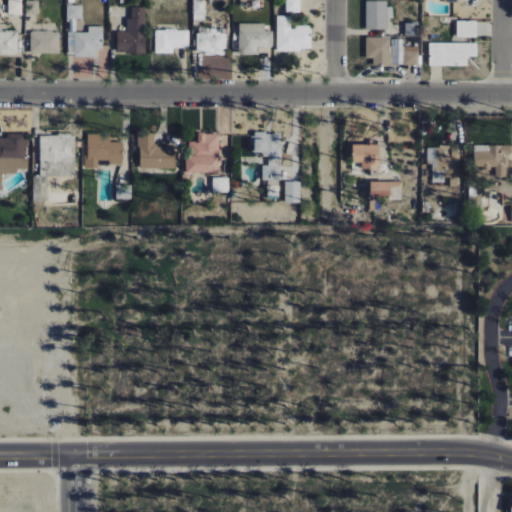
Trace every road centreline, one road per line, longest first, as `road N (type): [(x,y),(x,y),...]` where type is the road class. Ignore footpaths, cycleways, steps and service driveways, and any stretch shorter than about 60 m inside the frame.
road 1 (tertiary): [(0,457),(465,452),(511,461)]
road 2 (residential): [(0,97),(511,100)]
